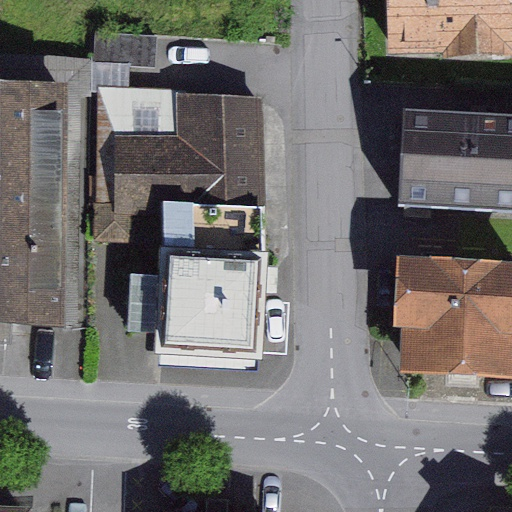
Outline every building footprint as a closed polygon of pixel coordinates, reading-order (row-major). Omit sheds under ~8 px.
[(511,0),(382,0),(386,51),(511,43),(511,0)] [(55,80),(0,80),(0,319),(56,319),(55,80)] [(272,356),(263,99),(160,103),(168,360),(272,356)] [(511,107),(397,114),(403,214),(511,207),(511,107)] [(511,249),(392,256),(399,384),(511,377),(511,249)]
